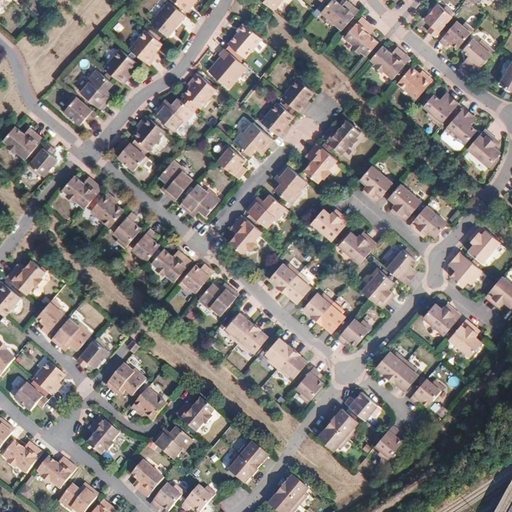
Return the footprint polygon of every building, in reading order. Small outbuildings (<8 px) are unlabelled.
[(197,0),(169,0),(188,15),(192,10),(190,8),(197,0)] [(257,0),(270,11),(279,0),(257,0)] [(318,13),(340,31),(356,12),(345,2),(341,7),(337,3),(335,5),(329,0),(318,13)] [(188,21),(171,7),(153,27),(170,41),(188,21)] [(425,32),(432,38),(452,15),(443,7),(439,10),(435,7),(430,12),(426,16),(422,22),(428,27),(425,32)] [(360,34),(364,30),(354,21),(337,42),(346,50),(346,54),(352,59),(357,59),(361,62),(372,49),(363,41),(365,39),(360,34)] [(435,43),(441,48),(447,41),(449,43),(448,43),(450,45),(448,46),(454,51),(471,31),(461,23),(458,26),(453,22),(435,43)] [(138,26),(121,45),(140,61),(145,55),(143,53),(148,47),(146,45),(152,38),(138,26)] [(242,59),(258,40),(242,26),(239,26),(235,30),(237,32),(226,45),(242,59)] [(365,39),(369,35),(369,34),(364,30),(360,34),(365,39)] [(474,76),(493,53),(479,41),(477,44),(472,39),(461,51),(467,57),(466,58),(470,61),(465,67),(474,76)] [(447,41),(441,48),(444,51),(448,46),(450,45),(448,43),(449,43),(447,41)] [(117,49),(100,68),(119,84),(125,77),(122,75),(127,70),(125,68),(131,61),(117,49)] [(244,68),(222,49),(217,55),(219,57),(206,72),(226,89),(244,68)] [(407,65),(395,56),(392,60),(388,57),(386,59),(376,52),(365,65),(370,70),(370,74),(375,79),(380,78),(389,85),(407,65)] [(470,61),(466,58),(461,64),(465,67),(470,61)] [(511,65),(499,87),(511,94),(511,65)] [(407,70),(394,85),(414,101),(430,82),(423,77),(421,80),(416,75),(414,77),(407,70)] [(98,110),(108,98),(103,94),(106,91),(111,85),(95,71),(84,84),(87,86),(79,94),(98,110)] [(193,73),(188,79),(190,80),(184,86),(187,89),(181,96),(195,108),(212,89),(193,73)] [(294,79),(279,98),(298,115),(304,109),(301,106),(305,101),(304,99),(310,92),(294,79)] [(424,115),(437,126),(456,105),(446,96),(442,101),(438,98),(437,101),(430,95),(420,107),(426,112),(424,115)] [(62,112),(67,117),(72,121),(77,125),(83,118),(88,122),(94,115),(71,96),(63,106),(65,108),(62,112)] [(166,109),(161,105),(151,116),(170,132),(177,123),(179,125),(190,112),(175,99),(169,105),(166,109)] [(166,109),(169,105),(165,100),(161,105),(166,109)] [(274,103),(258,122),(278,139),(284,132),(280,130),(285,124),(283,123),(289,116),(274,103)] [(459,107),(441,129),(442,130),(454,140),(456,137),(462,142),(472,131),(466,125),(468,124),(465,121),(469,116),(459,107)] [(139,124),(135,129),(137,131),(130,140),(145,152),(162,132),(143,116),(137,122),(139,124)] [(326,130),(318,139),(338,156),(346,146),(350,147),(354,142),(354,137),(358,132),(345,121),(338,130),(335,127),(332,131),(328,128),(326,130)] [(240,130),(230,142),(246,155),(250,150),(254,146),(259,150),(268,139),(250,123),(242,132),(240,130)] [(26,128),(22,133),(27,137),(30,132),(26,128)] [(42,142),(30,132),(27,137),(22,133),(19,136),(11,129),(0,142),(5,146),(6,150),(10,154),(15,154),(24,162),(42,142)] [(454,140),(442,130),(437,135),(438,138),(450,149),(453,150),(456,150),(462,142),(456,137),(454,140)] [(489,148),(493,145),(488,141),(491,139),(481,130),(464,150),(485,167),(496,154),(489,148)] [(115,157),(121,163),(125,166),(130,171),(134,166),(138,169),(146,159),(122,139),(116,147),(120,151),(115,157)] [(41,176),(46,170),(50,165),(55,160),(48,154),(51,150),(45,144),(25,167),(34,174),(36,172),(41,176)] [(314,144),(305,155),(309,159),(306,163),(308,165),(300,175),(313,186),(317,181),(322,180),(326,175),(326,171),(334,161),(314,144)] [(219,157),(215,162),(235,179),(240,174),(234,169),(237,165),(238,166),(242,161),(223,145),(215,154),(219,157)] [(255,154),(259,150),(254,146),(250,150),(255,154)] [(166,188),(162,193),(172,201),(188,183),(180,176),(182,173),(170,163),(156,180),(161,184),(166,188)] [(243,170),(238,166),(237,165),(234,169),(240,174),(243,170)] [(279,182),(276,186),(271,192),(287,205),(297,194),(295,192),(304,182),(284,166),(274,178),(279,182)] [(389,184),(369,167),(357,181),(363,185),(360,189),(364,192),(362,196),(372,205),(389,184)] [(73,203),(81,210),(99,190),(105,183),(95,174),(89,181),(85,186),(80,182),(78,184),(70,177),(58,191),(64,196),(64,199),(69,203),(73,203)] [(85,186),(89,181),(85,177),(80,182),(85,186)] [(166,188),(161,184),(157,189),(162,193),(166,188)] [(419,204),(398,186),(386,200),(392,206),(390,208),(394,212),(391,215),(402,224),(419,204)] [(203,195),(193,187),(178,206),(188,215),(192,211),(196,214),(202,219),(216,203),(205,193),(203,195)] [(90,209),(110,225),(122,211),(113,204),(115,201),(110,197),(112,195),(106,190),(90,209)] [(256,206),(251,202),(250,203),(242,212),(261,228),(269,219),(270,221),(281,208),(265,194),(260,201),(256,206)] [(256,206),(260,201),(255,197),(251,202),(256,206)] [(444,226),(424,208),(407,228),(417,237),(420,234),(424,237),(426,234),(433,240),(444,226)] [(138,215),(132,209),(113,230),(119,235),(116,238),(125,246),(142,226),(137,222),(136,224),(133,221),(138,215)] [(346,224),(336,215),(333,218),(329,215),(327,218),(320,212),(308,225),(330,243),(346,224)] [(141,218),(138,215),(133,221),(136,224),(137,222),(141,218)] [(260,233),(239,216),(231,226),(229,228),(234,232),(230,236),(233,239),(226,248),(238,258),(243,252),(247,253),(251,249),(250,244),(260,233)] [(234,232),(229,228),(225,233),(230,236),(234,232)] [(132,257),(142,265),(157,247),(152,242),(152,243),(149,241),(154,235),(147,229),(129,250),(135,254),(132,257)] [(498,247),(478,229),(465,244),(471,249),(469,251),(474,255),(471,258),(482,266),(498,247)] [(333,252),(354,270),(365,257),(370,250),(360,241),(358,245),(353,241),(351,243),(345,238),(333,252)] [(161,275),(171,283),(189,263),(177,253),(174,258),(169,254),(167,257),(158,250),(147,263),(152,267),(153,272),(157,275),(161,275)] [(392,256),(381,270),(402,288),(411,278),(406,274),(409,270),(407,268),(411,263),(399,253),(395,258),(392,256)] [(454,269),(451,273),(452,274),(447,280),(459,290),(463,285),(466,287),(477,274),(456,256),(448,264),(454,269)] [(15,272),(11,268),(3,277),(23,294),(30,286),(34,286),(38,282),(38,277),(42,272),(29,261),(21,270),(19,268),(15,272)] [(454,269),(448,264),(445,268),(451,273),(454,269)] [(192,266),(175,287),(184,295),(186,292),(191,296),(210,274),(205,269),(199,276),(196,273),(197,270),(192,266)] [(201,266),(197,270),(196,273),(199,276),(205,269),(202,267),(201,266)] [(279,296),(280,294),(297,276),(287,267),(284,270),(280,267),(267,282),(274,288),(272,290),(279,296)] [(414,274),(409,270),(406,274),(411,278),(414,274)] [(377,273),(359,295),(368,302),(379,311),(388,300),(385,298),(389,294),(386,291),(392,285),(377,273)] [(297,276),(280,294),(294,306),(307,290),(304,287),(307,284),(297,276)] [(494,305),(499,308),(501,306),(508,311),(511,305),(511,290),(499,279),(492,286),(482,299),(492,307),(494,305)] [(0,315),(0,316),(17,297),(0,282),(0,315)] [(219,284),(215,289),(219,293),(223,288),(219,284)] [(219,293),(215,289),(210,285),(196,301),(208,311),(210,309),(218,316),(234,297),(223,288),(219,293)] [(313,326),(314,324),(330,306),(321,297),(318,300),(314,297),(300,313),(308,319),(306,321),(313,326)] [(34,318),(38,322),(41,322),(43,324),(38,330),(44,335),(62,314),(57,310),(59,307),(50,299),(41,309),(35,317),(34,318)] [(341,314),(330,306),(314,324),(328,336),(341,320),(338,317),(341,314)] [(444,314),(440,310),(437,314),(430,309),(419,322),(440,340),(457,320),(447,311),(444,314)] [(224,336),(235,345),(251,326),(237,314),(224,330),(227,333),(224,336)] [(64,344),(69,347),(74,352),(88,336),(77,326),(75,328),(65,320),(49,340),(60,349),(64,344)] [(357,326),(351,321),(334,341),(340,346),(345,341),(348,343),(347,345),(352,349),(369,330),(360,322),(357,326)] [(41,322),(38,322),(34,327),(38,330),(43,324),(41,322)] [(461,323),(445,344),(465,361),(477,347),(470,342),(473,338),(469,335),(472,332),(461,323)] [(251,326),(235,345),(244,353),(247,350),(251,354),(265,338),(258,332),(259,330),(252,324),(251,326)] [(94,338),(75,361),(81,367),(85,362),(92,368),(96,362),(101,357),(106,352),(101,347),(103,345),(94,338)] [(266,360),(275,368),(291,350),(277,338),(264,354),(268,357),(266,360)] [(64,344),(60,349),(64,352),(69,347),(64,344)] [(0,373),(8,364),(12,360),(4,353),(3,348),(0,345),(0,373)] [(413,354),(427,366),(435,357),(421,345),(413,354)] [(291,350),(275,368),(285,377),(287,374),(292,378),(305,361),(298,355),(299,354),(293,348),(291,350)] [(385,385),(386,384),(403,365),(393,357),(390,360),(386,357),(373,372),(380,378),(378,380),(385,385)] [(47,362),(30,382),(49,397),(54,390),(52,388),(57,383),(55,381),(61,374),(47,362)] [(413,373),(403,365),(386,384),(401,396),(414,380),(410,377),(413,373)] [(103,385),(113,394),(118,389),(122,392),(128,397),(142,381),(130,370),(128,373),(120,366),(103,385)] [(312,380),(317,374),(311,369),(293,389),(297,393),(294,396),(305,405),(321,385),(317,381),(314,382),(312,380)] [(13,399),(19,404),(23,408),(28,412),(34,405),(39,409),(45,402),(22,382),(13,392),(16,395),(13,399)] [(423,382),(405,402),(412,408),(417,402),(419,403),(419,406),(424,410),(440,390),(432,383),(429,386),(423,382)] [(163,403),(145,388),(129,407),(134,411),(136,409),(141,413),(142,412),(150,418),(163,403)] [(118,389),(113,394),(118,398),(122,392),(118,389)] [(357,395),(353,399),(353,402),(352,404),(346,399),(341,406),(361,423),(366,417),(369,420),(376,411),(357,395)] [(183,414),(178,410),(170,419),(190,437),(197,428),(202,428),(206,423),(205,419),(210,414),(197,403),(190,411),(187,409),(183,414)] [(182,405),(178,410),(183,414),(187,409),(182,405)] [(443,418),(448,410),(442,406),(437,413),(443,418)] [(325,425),(326,426),(344,442),(353,432),(350,430),(354,425),(338,412),(332,419),(331,418),(325,425)] [(94,413),(85,423),(90,427),(86,431),(89,434),(82,443),(95,454),(99,449),(103,449),(107,445),(107,439),(114,431),(94,413)] [(173,426),(168,433),(164,437),(159,432),(150,443),(169,460),(177,451),(179,452),(189,440),(173,426)] [(344,442),(326,426),(314,440),(330,454),(334,449),(337,452),(344,442)] [(163,428),(159,432),(164,437),(168,433),(163,428)] [(399,445),(395,442),(392,442),(390,440),(395,434),(389,429),(380,439),(371,449),(377,454),(374,458),(383,465),(399,445)] [(392,442),(395,442),(399,437),(395,434),(390,440),(392,442)] [(243,444),(234,454),(253,470),(265,456),(249,442),(246,446),(243,444)] [(20,449),(16,454),(20,458),(25,452),(20,449)] [(20,458),(16,454),(13,457),(4,450),(0,455),(0,469),(1,472),(5,476),(10,475),(18,481),(35,460),(25,452),(20,458)] [(253,470),(234,454),(226,464),(229,466),(225,471),(241,484),(247,477),(249,478),(255,472),(253,470)] [(57,469),(61,465),(57,461),(53,466),(57,469)] [(135,480),(133,483),(137,486),(133,491),(143,500),(161,479),(139,461),(128,474),(135,480)] [(57,469),(53,466),(51,468),(42,462),(32,474),(37,479),(37,483),(41,487),(47,487),(54,493),(72,473),(61,465),(57,469)] [(276,492),(277,493),(296,509),(303,500),(301,498),(305,492),(289,479),(282,488),(281,487),(276,492)] [(20,493),(29,500),(36,490),(27,483),(20,493)] [(137,486),(133,483),(128,487),(133,491),(137,486)] [(159,506),(159,508),(164,511),(181,492),(172,484),(169,488),(163,483),(146,504),(152,510),(157,504),(159,506)] [(68,486),(55,503),(65,511),(66,511),(68,510),(70,511),(82,511),(94,498),(81,489),(77,494),(73,491),(68,486)] [(178,507),(183,511),(189,506),(191,508),(191,510),(193,511),(197,511),(212,495),(203,487),(201,491),(195,486),(178,507)] [(277,493),(265,507),(270,511),(293,511),(296,509),(277,493)]
